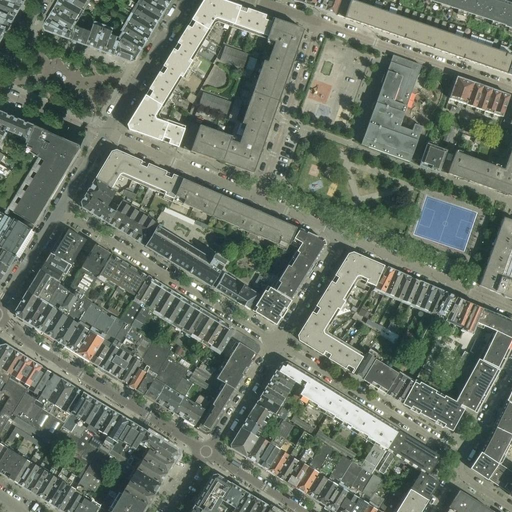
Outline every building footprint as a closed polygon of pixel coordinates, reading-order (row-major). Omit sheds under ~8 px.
[(18,7),(0,0),(0,11),(13,17),(18,7)] [(62,0),(57,0),(53,8),(74,20),(80,10),(62,0)] [(85,0),(62,0),(80,10),(85,0)] [(164,8),(150,0),(141,0),(138,5),(159,18),(164,8)] [(169,0),(150,0),(164,8),(169,0)] [(224,25),(231,4),(219,0),(203,0),(193,18),(212,28),(215,24),(218,23),(224,25)] [(328,0),(316,0),(314,8),(325,12),(328,0)] [(328,0),(325,12),(335,15),(339,0),(328,0)] [(347,10),(344,18),(352,21),(359,3),(350,0),(350,3),(348,6),(347,10)] [(453,9),(455,0),(447,0),(445,6),(453,9)] [(473,16),(477,0),(455,0),(453,9),(458,11),(457,15),(461,16),(465,17),(466,13),(473,16)] [(489,21),(495,0),(477,0),(473,16),(489,21)] [(505,26),(511,5),(497,0),(495,0),(489,21),(493,22),(491,26),(499,29),(501,25),(505,26)] [(359,3),(352,21),(360,24),(366,5),(359,3)] [(234,28),(241,8),(231,4),(224,25),(234,28)] [(159,18),(138,5),(135,10),(133,8),(130,12),(133,14),(153,26),(159,18)] [(366,5),(360,24),(367,26),(373,8),(366,5)] [(53,8),(47,18),(69,30),(70,27),(74,20),(53,8)] [(244,32),(251,11),(241,8),(234,28),(244,32)] [(341,8),(338,16),(344,18),(347,10),(341,8)] [(373,8),(367,26),(374,29),(381,10),(373,8)] [(381,10),(374,29),(382,31),(388,13),(381,10)] [(13,17),(0,11),(0,25),(6,28),(13,17)] [(256,36),(263,15),(251,11),(244,32),(256,36)] [(388,13),(382,31),(389,34),(395,15),(388,13)] [(153,26),(133,14),(130,18),(128,16),(125,22),(148,36),(153,26)] [(267,40),(274,19),(263,15),(256,36),(267,40)] [(395,15),(389,34),(396,36),(403,18),(395,15)] [(71,31),(69,30),(47,18),(42,26),(43,30),(71,40),(73,33),(70,32),(71,31)] [(212,28),(193,18),(189,25),(208,35),(212,28)] [(403,18),(396,36),(404,39),(410,21),(403,18)] [(297,51),(302,35),(301,33),(292,30),(287,28),(289,24),(274,19),(267,40),(274,43),(267,63),(290,71),(293,61),(289,60),(293,49),(297,51)] [(410,21),(404,39),(411,41),(417,23),(410,21)] [(92,28),(91,32),(84,45),(95,49),(104,24),(100,22),(99,25),(94,23),(92,28)] [(148,36),(125,22),(123,24),(126,25),(122,32),(142,44),(148,36)] [(417,23),(411,41),(418,44),(425,26),(417,23)] [(104,24),(95,49),(103,52),(109,33),(111,29),(106,28),(107,25),(104,24)] [(208,35),(189,25),(185,31),(205,41),(208,35)] [(425,26),(418,44),(426,47),(432,28),(425,26)] [(84,45),(91,32),(87,31),(75,27),(75,29),(73,33),(71,40),(84,45)] [(432,28),(426,47),(433,49),(440,31),(432,28)] [(142,44),(122,32),(120,31),(118,33),(121,35),(117,41),(137,53),(142,44)] [(205,41),(185,31),(181,37),(201,48),(205,41)] [(440,31),(433,49),(441,52),(447,33),(440,31)] [(113,34),(109,33),(103,52),(112,55),(117,41),(115,39),(112,38),(113,34)] [(447,33),(441,52),(448,54),(454,36),(447,33)] [(454,36),(448,54),(455,57),(462,38),(454,36)] [(201,48),(181,37),(177,44),(196,54),(201,48)] [(462,38),(455,57),(463,59),(469,41),(462,38)] [(137,53),(117,41),(112,55),(129,61),(133,60),(137,53)] [(469,41),(463,59),(470,62),(476,44),(469,41)] [(196,54),(177,44),(173,51),(192,62),(196,54)] [(476,44),(470,62),(477,64),(484,46),(476,44)] [(484,46),(477,64),(485,67),(491,49),(484,46)] [(225,47),(220,61),(243,69),(248,55),(225,47)] [(491,49),(485,67),(492,70),(499,51),(491,49)] [(192,62),(173,51),(168,58),(187,69),(192,62)] [(499,51),(492,70),(500,72),(506,54),(499,51)] [(511,55),(506,54),(500,72),(507,75),(510,69),(510,66),(511,61),(511,55)] [(383,84),(376,103),(374,102),(373,105),(371,110),(373,111),(361,145),(409,162),(422,128),(414,125),(412,132),(399,127),(421,66),(393,56),(386,76),(383,75),(380,83),(383,84)] [(187,69),(168,58),(164,65),(183,77),(187,69)] [(264,61),(253,93),(279,102),(281,94),(278,93),(278,91),(282,78),(284,78),(287,79),(290,71),(267,63),(264,61)] [(183,77),(164,65),(158,75),(178,85),(183,77)] [(253,71),(246,68),(243,76),(250,79),(253,71)] [(178,85),(158,75),(154,81),(173,93),(178,85)] [(449,99),(462,104),(469,82),(456,78),(449,99)] [(173,93),(154,81),(149,90),(168,101),(173,93)] [(483,87),(469,82),(462,104),(476,109),(483,87)] [(492,90),(483,87),(476,109),(485,112),(492,90)] [(168,101),(149,90),(144,98),(163,109),(168,101)] [(501,93),(492,90),(485,112),(494,115),(501,93)] [(231,103),(203,93),(199,105),(227,115),(231,103)] [(279,102),(253,93),(241,124),(245,125),(267,133),(270,125),(267,124),(267,122),(271,109),(273,109),(276,110),(279,102)] [(510,96),(501,93),(494,115),(502,118),(509,97),(510,96)] [(157,140),(166,120),(160,118),(159,115),(163,109),(144,98),(127,125),(129,130),(157,140)] [(242,102),(235,99),(232,107),(239,110),(242,102)] [(503,122),(509,124),(511,116),(511,101),(503,122)] [(12,132),(18,119),(2,112),(0,115),(0,129),(3,131),(4,129),(12,132)] [(25,141),(33,126),(18,119),(12,132),(20,136),(19,139),(21,140),(25,141)] [(167,144),(175,123),(166,120),(157,140),(167,144)] [(178,147),(185,127),(175,123),(167,144),(178,147)] [(232,137),(192,123),(183,149),(199,155),(200,152),(201,151),(214,155),(215,157),(214,160),(223,163),(231,141),(230,141),(232,137)] [(257,152),(261,141),(264,143),(267,133),(245,125),(239,144),(231,141),(223,163),(230,166),(231,163),(232,162),(246,167),(245,171),(252,173),(254,172),(261,153),(257,152)] [(31,228),(77,151),(75,144),(33,126),(21,149),(26,152),(36,157),(3,211),(3,212),(3,213),(3,214),(4,214),(8,217),(9,215),(7,214),(7,213),(7,212),(7,211),(6,211),(7,210),(23,220),(22,223),(31,228)] [(489,144),(475,139),(474,143),(487,148),(489,144)] [(437,173),(445,152),(427,145),(419,166),(437,173)] [(10,153),(17,157),(19,152),(13,148),(10,153)] [(496,165),(495,165),(487,188),(497,192),(498,188),(508,192),(507,196),(511,197),(511,149),(509,148),(509,149),(511,150),(504,170),(495,167),(496,165)] [(111,152),(95,179),(111,189),(120,175),(122,174),(130,157),(116,151),(111,152)] [(456,153),(448,174),(459,178),(460,175),(464,176),(478,181),(477,185),(487,188),(495,165),(494,167),(457,153),(457,151),(456,151),(456,153)] [(140,161),(130,157),(122,174),(132,178),(140,161)] [(150,166),(140,161),(132,178),(131,181),(142,186),(150,166)] [(161,170),(150,166),(142,186),(152,190),(161,170)] [(172,175),(161,170),(152,190),(163,195),(172,175)] [(182,179),(172,175),(163,195),(173,199),(182,179)] [(95,179),(86,195),(107,207),(116,192),(95,179)] [(197,186),(182,179),(173,199),(172,202),(189,210),(190,207),(202,213),(204,209),(212,213),(211,216),(211,217),(220,196),(206,189),(205,191),(206,191),(205,192),(202,191),(202,189),(201,189),(200,190),(196,188),(197,186)] [(120,194),(126,197),(130,190),(127,189),(120,194)] [(115,212),(107,207),(86,195),(81,203),(82,208),(108,224),(115,212)] [(235,202),(220,196),(211,217),(212,217),(214,213),(222,217),(221,220),(240,229),(242,225),(250,229),(249,233),(258,212),(244,206),(243,207),(244,207),(243,208),(240,207),(240,205),(239,205),(238,206),(234,204),(235,202)] [(117,229),(130,208),(121,203),(115,212),(108,224),(117,229)] [(124,234),(137,213),(130,208),(117,229),(124,234)] [(30,230),(13,220),(0,212),(0,223),(25,239),(30,230)] [(272,218),(258,212),(249,233),(250,233),(251,229),(260,233),(258,237),(270,242),(269,244),(286,251),(296,228),(281,222),(281,223),(281,224),(277,223),(278,222),(277,221),(276,221),(275,222),(271,221),(272,218)] [(133,239),(146,218),(137,213),(124,234),(133,239)] [(142,245),(155,224),(146,218),(133,239),(142,245)] [(511,220),(503,218),(503,219),(502,220),(496,236),(496,237),(496,238),(495,239),(489,255),(490,256),(489,257),(488,258),(482,274),(483,275),(482,277),(481,277),(478,286),(503,296),(504,297),(511,300),(511,220)] [(25,239),(0,223),(0,235),(2,237),(20,247),(25,239)] [(211,260),(158,227),(145,247),(211,286),(220,271),(226,261),(215,254),(211,260)] [(65,228),(50,254),(70,266),(80,249),(89,254),(94,246),(65,228)] [(299,248),(302,242),(320,253),(325,245),(324,240),(299,230),(295,237),(291,243),(299,248)] [(20,247),(2,237),(0,235),(0,246),(1,248),(15,255),(20,247)] [(320,253),(302,242),(299,248),(293,257),(311,268),(320,253)] [(96,279),(111,255),(95,245),(94,246),(89,254),(82,266),(71,285),(67,283),(64,286),(70,290),(81,296),(84,298),(92,286),(96,279)] [(1,248),(0,249),(0,261),(8,267),(15,255),(1,248)] [(375,287),(384,266),(353,253),(348,254),(335,275),(352,285),(356,277),(359,276),(367,280),(366,283),(375,287)] [(50,254),(45,263),(62,273),(65,275),(71,266),(70,266),(50,254)] [(106,285),(121,261),(111,255),(96,279),(106,285)] [(311,268),(293,257),(283,273),(301,284),(311,268)] [(117,286),(129,266),(128,265),(121,261),(106,285),(114,290),(116,286),(117,286)] [(45,263),(40,271),(57,282),(62,273),(45,263)] [(126,292),(138,271),(130,266),(129,266),(117,286),(118,287),(115,291),(123,296),(126,292)] [(394,271),(387,268),(384,266),(375,287),(374,288),(384,293),(394,271)] [(40,271),(33,282),(43,288),(42,290),(52,297),(60,284),(57,282),(40,271)] [(135,297),(147,277),(138,271),(126,292),(135,297)] [(403,275),(394,271),(384,293),(393,297),(403,275)] [(301,284),(283,273),(273,290),(291,301),(301,284)] [(259,295),(225,274),(215,289),(237,303),(249,310),(250,309),(255,302),(259,295)] [(345,302),(354,286),(352,285),(335,275),(325,291),(345,302)] [(411,278),(403,275),(393,297),(402,301),(411,278)] [(157,283),(147,277),(135,298),(145,303),(157,283)] [(420,282),(411,278),(402,301),(410,304),(420,282)] [(37,299),(42,290),(43,288),(33,282),(27,292),(37,299)] [(428,286),(420,282),(410,304),(419,308),(428,286)] [(145,303),(134,321),(130,327),(132,328),(140,333),(154,310),(167,289),(157,283),(145,303)] [(44,334),(70,290),(64,286),(60,284),(52,297),(33,327),(44,334)] [(437,289),(428,286),(419,308),(427,312),(437,289)] [(291,301),(273,290),(268,287),(258,303),(255,302),(250,309),(274,325),(282,313),(283,313),(291,301)] [(176,295),(167,289),(154,310),(164,316),(176,295)] [(445,293),(437,289),(427,312),(436,315),(437,313),(445,293)] [(33,327),(52,297),(42,290),(37,299),(23,321),(33,327)] [(70,290),(44,334),(54,340),(81,296),(70,290)] [(345,302),(325,291),(320,299),(339,311),(345,302)] [(23,321),(37,299),(27,292),(15,312),(16,317),(23,321)] [(456,298),(445,293),(437,313),(447,318),(456,298)] [(186,300),(176,295),(164,316),(173,322),(186,301),(186,300)] [(65,347),(79,324),(92,303),(84,298),(81,296),(54,340),(65,347)] [(456,298),(447,318),(446,322),(455,326),(465,302),(456,298)] [(330,326),(339,311),(320,299),(311,314),(327,324),(330,326)] [(196,307),(186,300),(186,301),(173,322),(183,328),(196,307)] [(474,305),(465,302),(455,326),(464,329),(474,305)] [(65,347),(76,354),(103,310),(92,303),(79,324),(65,347)] [(483,309),(474,305),(464,329),(472,333),(477,323),(483,309)] [(206,313),(196,307),(183,328),(193,334),(206,313)] [(373,316),(361,309),(358,314),(371,321),(373,316)] [(495,315),(483,309),(477,323),(488,328),(495,315)] [(103,310),(76,354),(90,362),(108,332),(117,318),(103,310)] [(215,318),(206,313),(193,334),(202,340),(215,318)] [(331,338),(324,334),(323,331),(327,324),(311,314),(298,336),(299,341),(321,354),(331,338)] [(511,321),(495,315),(488,328),(495,332),(511,339),(511,321)] [(134,321),(124,316),(121,321),(124,323),(130,327),(134,321)] [(108,332),(90,362),(98,367),(124,323),(121,321),(117,318),(108,332)] [(225,324),(215,318),(202,340),(212,346),(225,324)] [(382,327),(368,320),(366,324),(380,331),(382,327)] [(389,326),(387,329),(395,333),(398,326),(391,322),(389,326)] [(124,323),(98,367),(105,371),(132,328),(130,327),(124,323)] [(222,352),(230,339),(235,330),(225,324),(212,346),(222,352)] [(379,334),(378,335),(394,345),(399,336),(395,333),(387,329),(383,327),(379,334)] [(132,328),(105,371),(119,380),(134,355),(145,336),(140,333),(132,328)] [(241,345),(245,337),(235,330),(230,339),(238,344),(238,343),(241,345)] [(511,344),(511,339),(495,332),(486,352),(505,360),(511,344)] [(337,364),(348,345),(332,335),(331,338),(321,354),(337,364)] [(134,355),(119,380),(127,385),(154,341),(145,336),(134,355)] [(259,345),(245,337),(241,345),(257,355),(260,350),(259,345)] [(172,346),(162,340),(159,345),(162,346),(169,350),(172,346)] [(159,345),(154,341),(127,385),(136,390),(162,346),(159,345)] [(248,369),(257,355),(241,345),(238,343),(238,344),(236,346),(234,351),(232,354),(229,358),(248,369)] [(0,371),(1,369),(13,350),(5,345),(0,345),(0,371)] [(352,374),(364,355),(348,345),(337,364),(352,374)] [(144,395),(159,370),(167,358),(171,352),(169,350),(162,346),(136,390),(144,395)] [(362,380),(375,360),(378,354),(370,349),(366,354),(354,375),(362,380)] [(22,356),(13,350),(1,369),(11,375),(22,356)] [(464,352),(455,369),(460,371),(469,354),(464,352)] [(505,360),(486,352),(481,361),(500,370),(505,360)] [(32,362),(22,356),(11,375),(9,379),(18,384),(32,362)] [(154,401),(177,364),(167,358),(159,370),(144,395),(154,401)] [(229,358),(225,365),(223,369),(218,376),(216,379),(225,384),(235,391),(248,369),(229,358)] [(500,370),(481,361),(478,359),(471,373),(492,385),(500,370)] [(385,394),(398,374),(375,360),(362,380),(385,394)] [(27,389),(41,367),(32,362),(18,384),(16,387),(14,391),(23,397),(27,389)] [(310,377),(286,362),(281,363),(276,371),(295,382),(301,386),(304,387),(310,377)] [(451,378),(425,363),(422,368),(448,382),(451,378)] [(174,391),(182,378),(187,370),(177,364),(154,401),(164,408),(174,391)] [(208,374),(211,369),(202,364),(199,369),(208,374)] [(52,374),(41,367),(27,389),(38,396),(52,374)] [(276,371),(271,379),(289,391),(295,382),(276,371)] [(394,399),(408,377),(399,372),(398,374),(385,394),(394,399)] [(492,385),(471,373),(463,388),(484,399),(492,385)] [(52,374),(38,396),(35,400),(44,406),(47,401),(60,379),(52,374)] [(308,402),(320,383),(310,377),(304,387),(299,396),(308,402)] [(408,377),(394,399),(402,404),(415,380),(410,377),(409,378),(408,377)] [(175,414),(185,397),(193,385),(182,378),(174,391),(164,408),(175,414)] [(61,409),(74,387),(60,379),(47,401),(61,409)] [(271,379),(266,387),(285,399),(289,391),(271,379)] [(427,418),(440,394),(415,380),(402,404),(415,411),(416,410),(420,412),(419,413),(427,418)] [(23,397),(14,391),(16,387),(8,382),(1,393),(9,398),(5,406),(0,413),(0,414),(8,420),(12,415),(16,417),(13,421),(17,424),(19,420),(22,421),(28,425),(31,427),(35,420),(44,406),(35,400),(38,396),(27,389),(23,397)] [(337,393),(320,383),(308,402),(325,412),(337,393)] [(235,391),(225,384),(212,405),(223,411),(235,391)] [(184,420),(200,395),(203,391),(193,385),(185,397),(175,414),(184,420)] [(54,441),(71,413),(83,393),(74,387),(61,409),(54,419),(47,431),(45,435),(46,436),(54,441)] [(266,387),(261,396),(279,407),(285,399),(266,387)] [(484,399),(463,388),(455,402),(465,407),(476,413),(484,399)] [(83,393),(71,413),(54,441),(63,446),(92,398),(83,393)] [(353,403),(337,393),(325,412),(342,422),(353,403)] [(465,407),(455,402),(440,394),(427,418),(435,422),(436,421),(444,426),(444,427),(452,431),(465,407)] [(194,426),(204,410),(209,403),(207,400),(200,395),(184,420),(194,426)] [(288,412),(279,407),(261,396),(256,404),(273,414),(283,420),(288,412)] [(101,404),(92,398),(63,446),(72,452),(101,404)] [(511,404),(506,401),(502,410),(511,414),(511,404)] [(370,414),(353,403),(342,422),(359,433),(370,414)] [(110,410),(101,404),(72,452),(81,458),(110,410)] [(256,404),(247,419),(264,429),(267,424),(264,422),(266,418),(269,420),(273,414),(256,404)] [(223,411),(212,405),(198,428),(205,433),(210,432),(223,411)] [(120,415),(110,410),(81,458),(90,463),(120,415)] [(511,414),(502,410),(498,418),(511,425),(511,414)] [(0,414),(0,433),(3,429),(7,431),(13,423),(8,420),(0,414)] [(387,424),(370,414),(359,433),(375,443),(387,424)] [(104,460),(117,440),(129,421),(120,415),(90,463),(91,464),(99,469),(104,460)] [(511,425),(498,418),(493,427),(511,435),(511,425)] [(264,429),(247,419),(241,428),(255,436),(257,433),(260,435),(264,429)] [(28,425),(22,421),(19,420),(17,424),(26,429),(28,425)] [(267,470),(285,440),(291,430),(294,427),(283,420),(269,444),(257,464),(267,470)] [(137,426),(129,421),(117,440),(125,445),(137,426)] [(387,424),(375,443),(360,467),(362,469),(371,474),(384,453),(385,453),(386,451),(398,431),(387,424)] [(37,431),(31,427),(28,425),(26,429),(35,435),(37,431)] [(146,431),(137,426),(125,445),(134,451),(139,443),(146,431)] [(16,427),(8,440),(12,442),(17,434),(39,448),(42,444),(16,427)] [(508,447),(511,437),(511,435),(493,427),(489,435),(508,447)] [(246,458),(258,439),(255,436),(241,428),(231,445),(231,449),(246,458)] [(46,436),(45,435),(37,431),(35,435),(44,440),(46,436)] [(156,438),(146,431),(139,443),(149,450),(150,449),(156,438)] [(440,457),(398,431),(386,451),(390,454),(395,457),(420,472),(409,490),(427,501),(438,483),(437,482),(439,480),(429,474),(440,457)] [(286,482),(313,438),(303,433),(301,436),(300,438),(295,445),(276,476),(286,482)] [(489,435),(485,444),(504,456),(508,447),(489,435)] [(257,464),(269,444),(259,437),(258,439),(246,458),(257,464)] [(177,451),(156,438),(150,449),(173,463),(178,456),(177,451)] [(295,488),(322,444),(313,438),(286,482),(295,488)] [(126,463),(134,451),(125,445),(117,440),(104,460),(111,465),(109,468),(111,469),(113,466),(122,471),(126,463)] [(276,476),(295,445),(285,440),(267,470),(276,476)] [(160,484),(173,463),(150,449),(149,450),(139,443),(134,451),(126,463),(160,484)] [(305,494),(327,459),(329,455),(332,450),(322,444),(295,488),(305,494)] [(504,456),(485,444),(481,452),(498,464),(500,465),(504,456)] [(29,463),(24,460),(15,455),(7,449),(2,447),(0,451),(0,474),(17,484),(29,463)] [(488,479),(498,464),(481,452),(470,469),(487,480),(488,479)] [(383,475),(395,457),(390,454),(378,471),(383,475)] [(325,506),(338,485),(352,462),(341,456),(338,461),(336,465),(315,500),(325,506)] [(26,490),(38,469),(33,466),(37,460),(33,458),(29,463),(17,484),(26,490)] [(315,500),(336,465),(327,459),(305,494),(315,500)] [(94,493),(109,468),(111,465),(104,460),(99,469),(91,464),(87,471),(83,468),(77,477),(81,479),(79,483),(87,488),(94,493)] [(334,511),(335,511),(362,469),(360,467),(352,462),(338,485),(325,506),(334,511)] [(126,463),(122,471),(120,475),(130,480),(154,495),(160,484),(126,463)] [(509,494),(511,489),(511,473),(500,465),(498,464),(488,479),(509,494)] [(35,495),(47,474),(38,469),(26,490),(35,495)] [(51,469),(47,474),(35,495),(44,501),(57,480),(52,477),(55,471),(51,469)] [(349,511),(373,475),(371,474),(362,469),(335,511),(349,511)] [(57,480),(44,501),(53,506),(65,485),(61,482),(64,477),(60,474),(57,480)] [(214,497),(225,480),(216,475),(212,475),(203,490),(214,497)] [(363,511),(382,481),(373,475),(349,511),(363,511)] [(62,511),(75,491),(69,488),(73,482),(69,479),(65,485),(53,506),(62,511)] [(154,495),(130,480),(124,491),(147,505),(154,495)] [(220,500),(230,483),(225,480),(214,497),(220,500)] [(375,511),(377,510),(392,486),(382,481),(363,511),(375,511)] [(62,511),(73,511),(81,499),(85,492),(87,488),(79,483),(75,491),(62,511)] [(232,511),(245,492),(230,483),(220,500),(221,501),(219,504),(223,507),(232,511)] [(221,501),(220,500),(214,497),(203,490),(198,499),(218,511),(220,511),(223,507),(219,504),(221,501)] [(420,511),(427,501),(409,490),(395,511),(420,511)] [(143,511),(147,505),(124,491),(117,501),(134,511),(143,511)] [(242,511),(252,497),(245,492),(232,511),(242,511)] [(449,507),(449,508),(446,511),(491,511),(459,492),(449,507)] [(253,511),(260,501),(252,497),(242,511),(253,511)] [(97,511),(99,509),(93,505),(90,504),(81,499),(73,511),(97,511)] [(203,511),(217,511),(218,511),(198,499),(194,506),(203,511)] [(134,511),(117,501),(110,511),(134,511)] [(266,511),(269,507),(260,501),(253,511),(266,511)]
